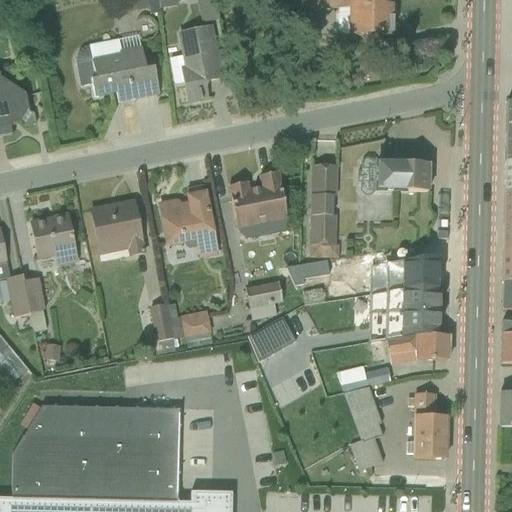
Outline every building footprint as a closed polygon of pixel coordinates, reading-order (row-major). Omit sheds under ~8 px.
[(163,9),(161,0),(98,0),(101,17),(163,9)] [(342,39),(383,39),(382,0),(288,0),(288,14),(342,14),(342,39)] [(188,89),(225,81),(215,32),(178,40),(188,89)] [(396,59),(422,60),(422,40),(396,40),(396,59)] [(95,112),(161,100),(152,52),(86,65),(95,112)] [(0,137),(30,131),(16,67),(0,70),(0,137)] [(501,163),(511,162),(511,107),(502,107),(501,163)] [(511,162),(501,163),(500,195),(511,194),(511,162)] [(361,196),(422,198),(423,168),(362,166),(361,196)] [(296,167),(293,260),(318,260),(321,168),(296,167)] [(233,242),(281,233),(270,175),(221,185),(233,242)] [(164,263),(210,253),(197,192),(151,202),(164,263)] [(511,287),(511,194),(500,195),(498,288),(511,287)] [(87,261),(139,251),(130,202),(78,212),(87,261)] [(31,275),(68,268),(59,216),(21,223),(31,275)] [(403,293),(434,295),(435,263),(410,263),(368,273),(367,300),(403,293)] [(498,316),(511,316),(511,287),(498,288),(498,316)] [(235,289),(236,313),(255,313),(255,288),(235,289)] [(411,340),(433,341),(434,295),(403,293),(367,300),(367,347),(383,344),(411,340)] [(154,304),(135,309),(142,340),(161,336),(154,304)] [(193,314),(166,318),(169,335),(195,332),(193,314)] [(17,316),(1,320),(5,337),(21,333),(17,316)] [(511,325),(496,325),(494,343),(511,344),(511,325)] [(411,365),(445,366),(445,342),(433,341),(411,340),(383,344),(387,369),(411,365)] [(492,366),(511,367),(511,344),(494,343),(492,366)] [(359,438),(365,436),(349,369),(324,374),(341,445),(335,446),(341,471),(365,465),(359,438)] [(492,428),(511,428),(511,394),(492,394),(492,428)] [(175,415),(39,412),(9,459),(8,505),(174,507),(175,415)] [(402,462),(436,463),(438,418),(404,417),(402,462)] [(174,507),(8,505),(0,504),(0,511),(228,511),(229,499),(187,498),(187,508),(174,507)]
